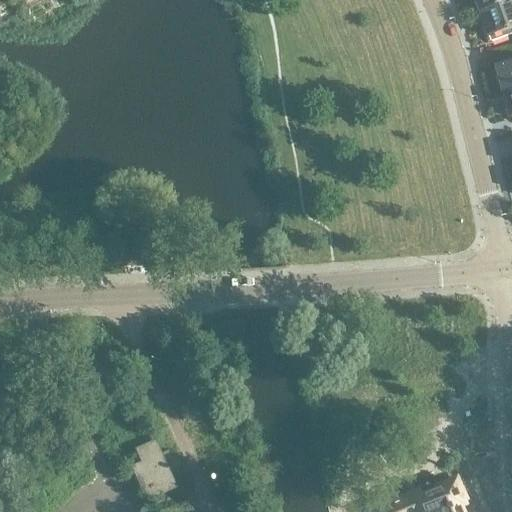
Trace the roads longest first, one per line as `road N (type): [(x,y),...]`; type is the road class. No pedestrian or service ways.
road 1 (unclassified): [(0,306),(499,274)]
road 2 (residential): [(499,274),(475,132),(432,0)]
road 3 (residential): [(511,462),(499,274)]
road 4 (track): [(103,479),(47,303)]
